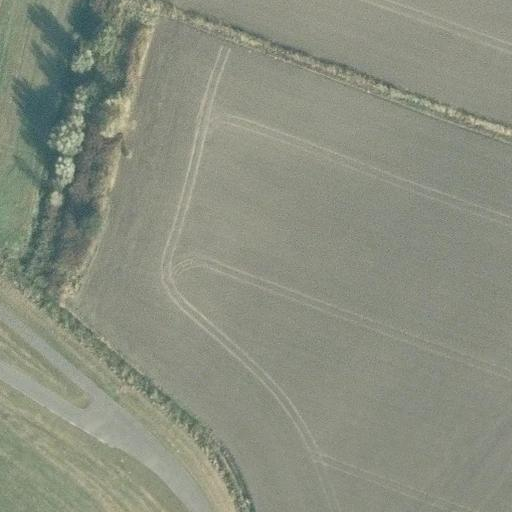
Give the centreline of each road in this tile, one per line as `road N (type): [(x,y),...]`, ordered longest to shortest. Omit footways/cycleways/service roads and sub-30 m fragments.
road 1 (track): [(141,441),(0,306)]
road 2 (track): [(141,441),(82,419),(0,367)]
